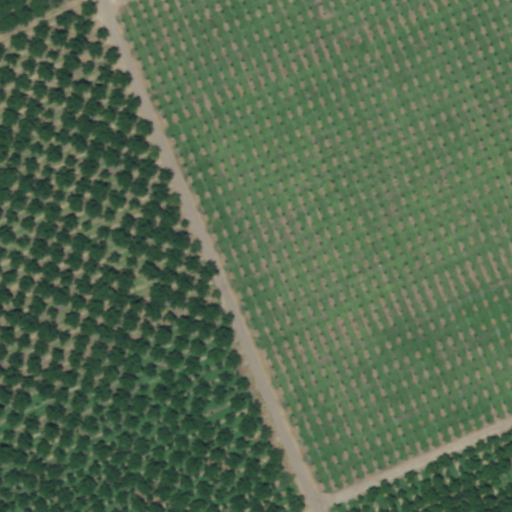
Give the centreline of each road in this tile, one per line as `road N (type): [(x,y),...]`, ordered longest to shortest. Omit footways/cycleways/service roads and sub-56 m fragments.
road 1 (residential): [(318,496),(100,0)]
road 2 (track): [(511,419),(337,499),(318,496)]
